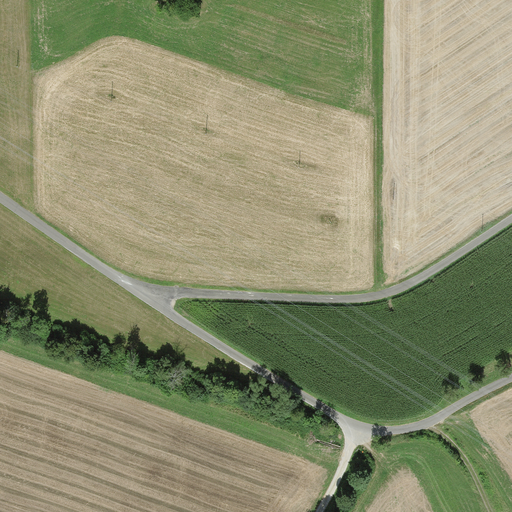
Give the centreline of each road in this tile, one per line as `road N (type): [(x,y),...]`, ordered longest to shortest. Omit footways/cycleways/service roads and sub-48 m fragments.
road 1 (unclassified): [(511,376),(421,425),(355,430),(0,200)]
road 2 (track): [(146,298),(368,297),(401,286),(511,219)]
